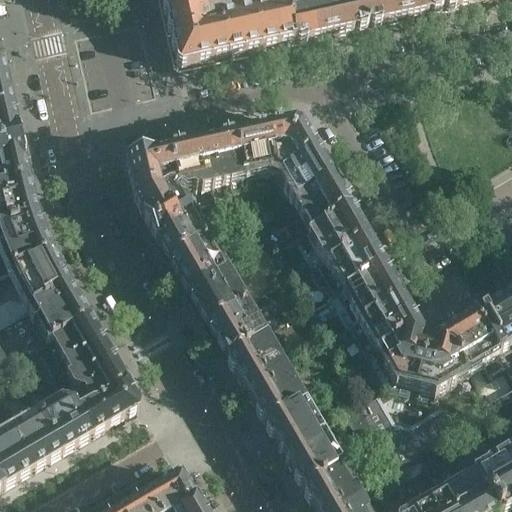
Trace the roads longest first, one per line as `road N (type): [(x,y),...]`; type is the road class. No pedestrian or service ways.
road 1 (unclassified): [(198,429),(121,291),(84,208),(69,142)]
road 2 (residential): [(445,310),(318,86)]
road 3 (residential): [(69,142),(318,86)]
road 4 (residential): [(318,86),(511,42)]
road 5 (residential): [(198,429),(53,511)]
road 6 (unclassified): [(69,142),(40,11)]
